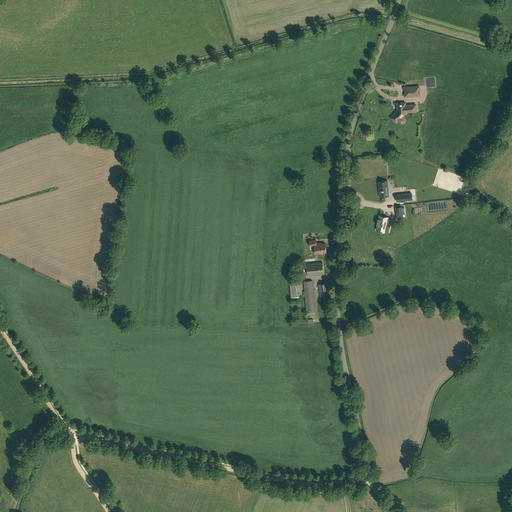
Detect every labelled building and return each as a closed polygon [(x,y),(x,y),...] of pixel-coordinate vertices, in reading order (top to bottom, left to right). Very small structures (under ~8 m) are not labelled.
[(419,92),(418,89),(419,89),(419,86),(404,87),(404,90),(405,90),(405,93),(404,93),(404,96),(419,95),(419,92)] [(405,105),(405,103),(398,103),(397,105),(397,108),(399,110),(398,111),(396,112),(396,114),(394,114),(392,117),(393,119),(396,121),(398,121),(399,118),(401,120),(406,113),(406,112),(416,111),(415,105),(405,105)] [(387,181),(379,182),(380,196),(388,195),(387,186),(385,186),(384,182),(387,182),(387,181)] [(411,193),(401,194),(402,201),(411,200),(411,193)] [(402,207),(395,207),(397,217),(403,217),(403,215),(405,214),(404,208),(402,208),(402,207)] [(378,225),(377,230),(381,231),(382,232),(382,231),(384,232),(384,231),(385,231),(386,231),(387,227),(386,226),(387,223),(390,224),(391,219),(388,219),(387,218),(388,217),(380,216),(379,219),(378,218),(377,224),(377,225),(378,225)] [(316,243),(316,240),(309,241),(310,246),(315,246),(315,253),(326,252),(326,243),(320,244),(319,243),(316,243)] [(383,243),(381,257),(394,258),(395,244),(383,243)] [(308,275),(324,274),(322,262),(307,264),(308,275)] [(306,313),(315,312),(312,281),(304,281),(306,313)] [(291,298),(299,297),(298,282),(290,283),(291,298)] [(320,297),(330,295),(328,282),(318,284),(320,297)]
